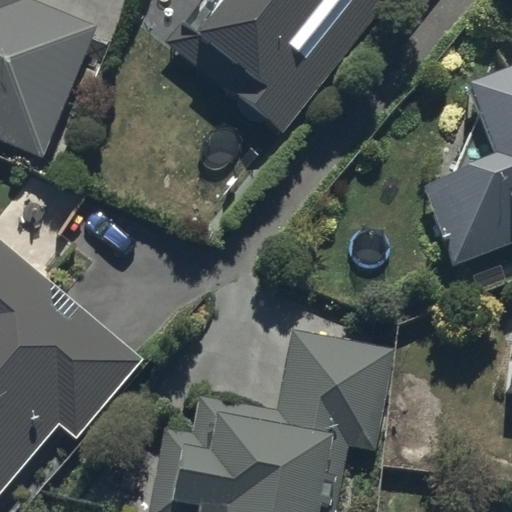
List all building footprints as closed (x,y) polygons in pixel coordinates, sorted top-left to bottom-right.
[(0,0),(0,137),(40,154),(94,25),(34,0),(0,0)] [(202,0),(164,44),(285,134),(392,0),(202,0)] [(511,241),(511,66),(469,83),(497,157),(422,185),(452,264),(511,241)] [(0,495),(63,422),(79,436),(144,359),(0,236),(0,495)] [(164,426),(148,511),(335,511),(348,445),(376,450),(395,345),(291,326),(277,407),(199,393),(193,431),(164,426)]
